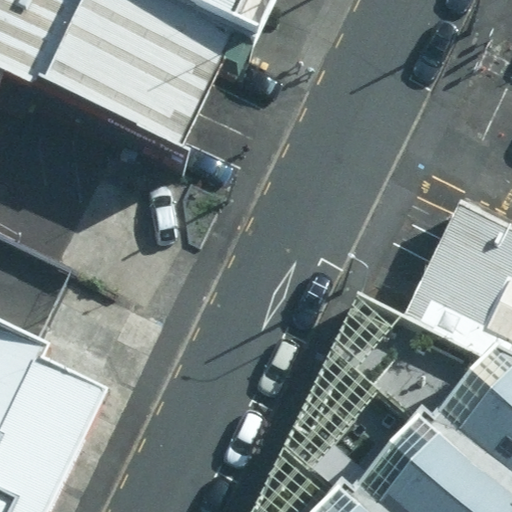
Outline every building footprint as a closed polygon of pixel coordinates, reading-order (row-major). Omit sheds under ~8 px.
[(243,65),(101,0),(0,0),(0,89),(172,169),(209,89),(228,98),(243,65)] [(274,0),(107,0),(245,64),(274,0)] [(511,372),(511,233),(464,210),(459,219),(426,288),(408,323),(511,372)] [(511,511),(511,400),(367,329),(275,511),(511,511)] [(0,511),(43,511),(98,411),(34,377),(40,361),(0,339),(0,511)]
